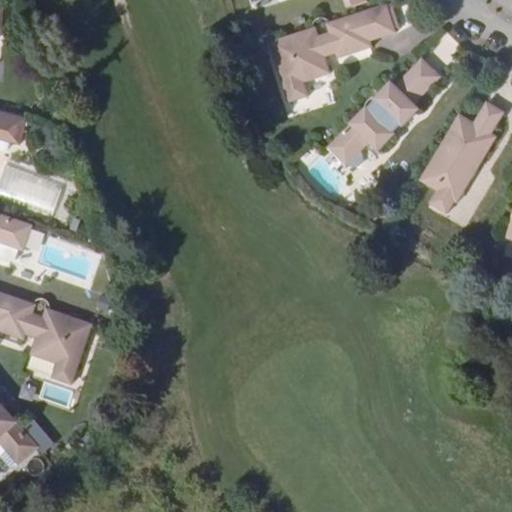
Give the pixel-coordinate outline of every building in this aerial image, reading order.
[(315,25),(271,39),(291,100),(309,94),(305,80),(332,71),(326,55),(338,51),(339,55),(374,45),(372,39),(398,31),(388,3),(332,20),(328,21),(331,30),(319,33),(317,25),(315,25)] [(437,73),(419,53),(373,99),(356,117),(324,149),(343,169),(345,167),(347,169),(352,170),(358,169),(361,166),(362,160),(361,154),(359,153),(369,142),(379,152),(421,110),(411,100),(437,73)] [(475,122),(460,112),(420,178),(437,190),(430,201),(447,211),(454,201),(457,203),(479,165),(470,158),(474,153),(481,157),(494,134),(492,132),(504,112),(487,101),(475,122)] [(17,117),(0,112),(0,140),(11,143),(17,117)] [(0,244),(11,248),(19,222),(0,215),(0,244)] [(74,387),(94,326),(49,311),(48,310),(45,320),(33,316),(37,307),(33,305),(0,293),(0,332),(26,341),(28,336),(38,340),(33,356),(59,365),(54,380),(74,387)] [(0,446),(10,459),(32,441),(6,410),(5,405),(5,402),(3,399),(2,397),(0,395),(0,446)]
